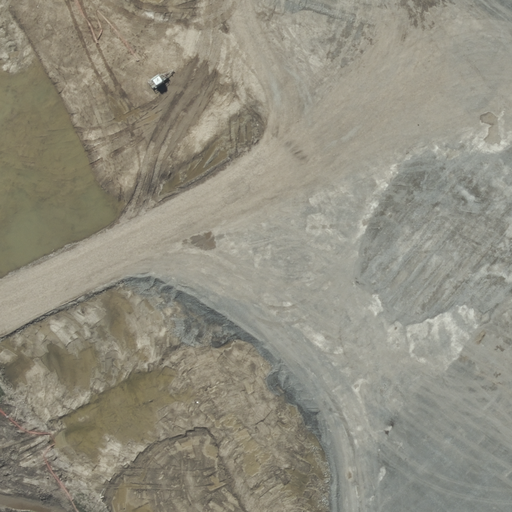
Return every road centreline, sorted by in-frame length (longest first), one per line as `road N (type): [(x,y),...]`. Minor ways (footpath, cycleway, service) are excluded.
road 1 (residential): [(0,160),(189,511)]
road 2 (residential): [(511,196),(276,511)]
